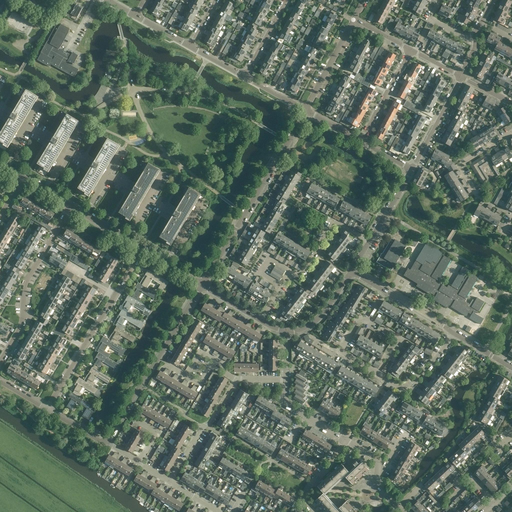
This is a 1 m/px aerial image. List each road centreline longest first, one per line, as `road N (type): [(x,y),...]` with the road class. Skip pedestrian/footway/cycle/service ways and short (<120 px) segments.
road 1 (residential): [(201,285),(305,111)]
road 2 (residential): [(106,441),(201,285)]
road 3 (residential): [(0,361),(22,323),(25,282),(69,204)]
road 4 (residential): [(48,406),(115,294)]
road 5 (residential): [(169,481),(236,379)]
